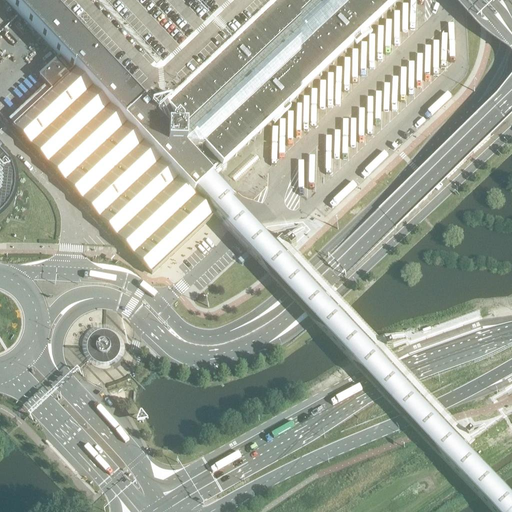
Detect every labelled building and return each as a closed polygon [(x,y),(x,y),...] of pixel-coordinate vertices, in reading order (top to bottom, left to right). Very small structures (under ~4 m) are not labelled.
[(0,0),(0,87),(14,103),(23,94),(36,108),(32,112),(25,104),(15,113),(22,121),(14,129),(79,198),(79,211),(88,211),(88,220),(97,220),(96,229),(105,229),(105,238),(113,238),(113,247),(126,248),(152,275),(210,220),(190,198),(191,197),(193,195),(204,185),(213,177),(272,123),(274,125),(283,116),(290,110),(288,108),(354,45),(357,47),(363,41),(361,39),(401,0),(0,0)] [(446,181),(464,164),(474,155),(491,139),(490,138),(475,122),(473,121),(463,130),(459,134),(437,155),(429,163),(446,181)] [(235,183),(259,161),(255,157),(232,180),(235,183)] [(432,194),(415,176),(379,209),(396,228),(432,194)] [(193,195),(223,227),(414,429),(486,511),(511,511),(511,500),(441,422),(391,369),(276,246),(232,199),(213,177),(204,185),(193,195)] [(116,357),(117,356),(118,354),(118,352),(118,351),(119,350),(119,349),(119,347),(118,345),(117,343),(117,342),(116,341),(116,340),(115,339),(114,338),(113,338),(112,337),(111,336),(110,336),(109,335),(108,335),(106,335),(104,334),(102,335),(101,335),(100,335),(99,335),(97,336),(96,337),(95,337),(94,339),(93,340),(92,341),(91,342),(91,343),(90,344),(90,345),(90,347),(89,348),(89,349),(89,350),(90,352),(90,353),(90,354),(91,355),(91,356),(92,357),(93,358),(93,359),(94,360),(95,361),(96,362),(97,362),(99,363),(100,363),(101,363),(102,364),(104,364),(105,364),(106,364),(107,363),(109,363),(110,363),(111,362),(112,361),(114,360),(115,359),(115,358),(116,357)]
